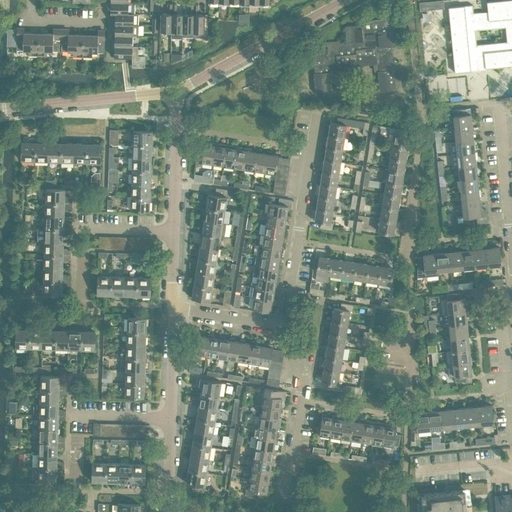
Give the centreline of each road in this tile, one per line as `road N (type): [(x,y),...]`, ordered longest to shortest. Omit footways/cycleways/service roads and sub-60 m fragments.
road 1 (residential): [(281,325),(316,115)]
road 2 (tertiary): [(173,94),(345,0)]
road 3 (residential): [(283,502),(305,362),(281,325)]
road 4 (tertiary): [(0,109),(173,94)]
road 5 (residential): [(511,244),(497,101)]
road 6 (residential): [(173,231),(173,94)]
road 7 (residential): [(511,420),(499,315),(511,296)]
